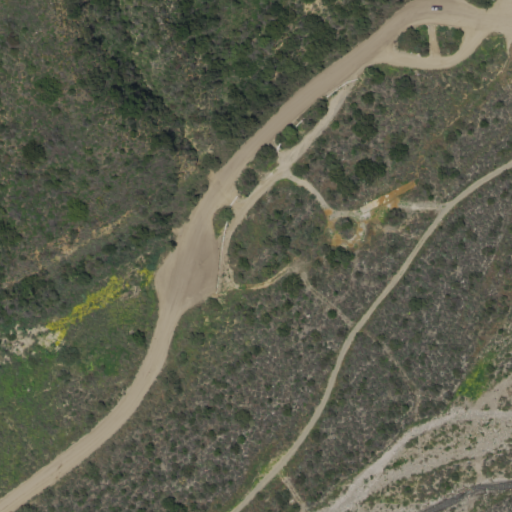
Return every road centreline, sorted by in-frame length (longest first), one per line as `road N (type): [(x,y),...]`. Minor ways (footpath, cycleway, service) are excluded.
road 1 (residential): [(511,18),(482,21),(426,7),(405,14),(304,91),(215,184),(172,256),(161,342),(130,402),(0,506)]
road 2 (track): [(0,358),(107,293)]
